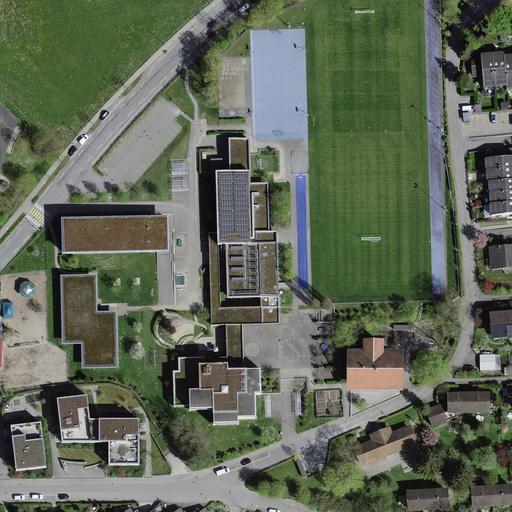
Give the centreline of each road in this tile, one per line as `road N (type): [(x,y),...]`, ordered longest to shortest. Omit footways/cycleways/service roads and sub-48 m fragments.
road 1 (residential): [(489,0),(460,28),(453,60),(471,284),(459,355),(421,392),(188,488)]
road 2 (tertiary): [(235,0),(94,145),(0,259)]
road 3 (residential): [(188,488),(0,492)]
